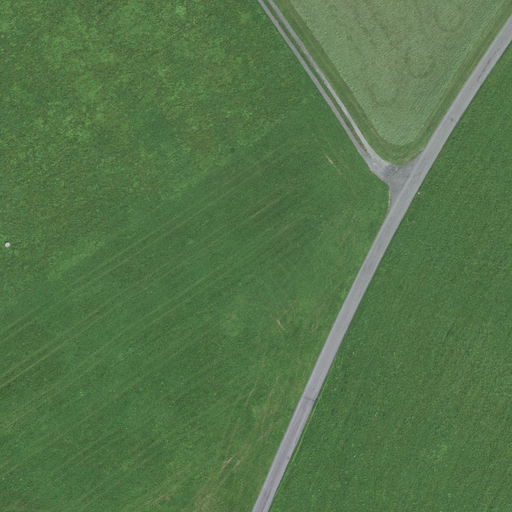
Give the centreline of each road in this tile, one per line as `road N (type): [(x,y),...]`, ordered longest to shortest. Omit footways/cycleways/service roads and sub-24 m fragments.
road 1 (unclassified): [(259,511),(402,203),(511,34)]
road 2 (track): [(266,0),(402,203)]
